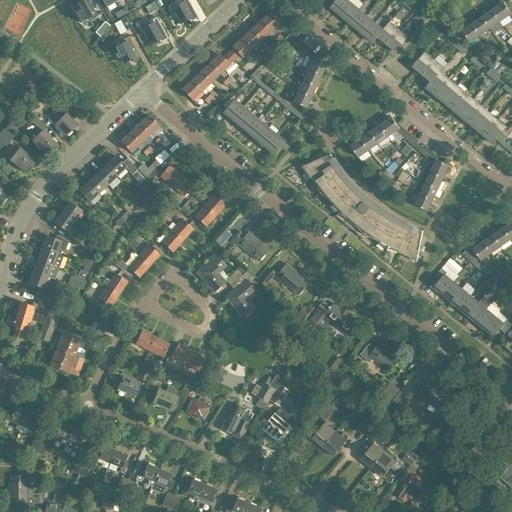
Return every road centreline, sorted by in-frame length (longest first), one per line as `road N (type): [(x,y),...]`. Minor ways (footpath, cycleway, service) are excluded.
road 1 (residential): [(510,401),(141,91)]
road 2 (residential): [(511,192),(288,0)]
road 3 (residential): [(336,511),(87,405)]
road 4 (residential): [(0,285),(35,197),(141,91)]
road 5 (residential): [(141,91),(238,0)]
road 6 (residential): [(510,401),(454,511)]
road 7 (residential): [(145,304),(166,280),(180,280),(209,315),(205,328),(191,329)]
